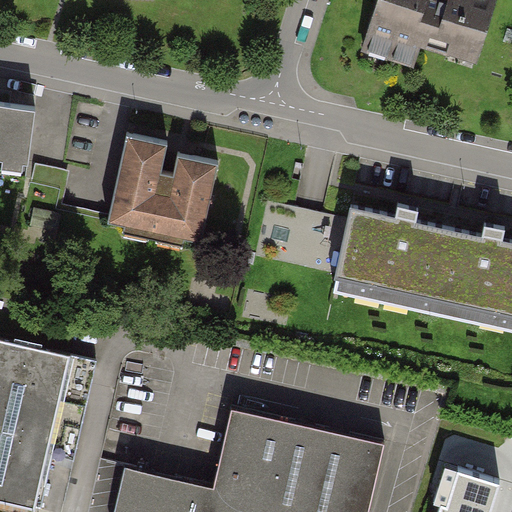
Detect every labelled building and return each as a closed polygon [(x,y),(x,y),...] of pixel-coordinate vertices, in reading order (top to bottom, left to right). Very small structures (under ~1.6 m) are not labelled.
[(443,0),(378,0),(364,46),(417,63),(422,46),(477,64),(497,0),(445,0),(443,0)] [(32,105),(0,100),(0,162),(24,166),(32,105)] [(166,142),(131,135),(113,220),(200,238),(216,162),(179,154),(176,171),(161,167),(166,142)] [(511,241),(352,207),(335,287),(511,324),(511,241)] [(99,355),(0,332),(0,499),(40,508),(53,452),(76,457),(99,355)] [(367,511),(383,442),(232,406),(214,481),(125,462),(125,465),(114,511),(367,511)] [(501,511),(511,471),(511,453),(443,436),(423,511),(501,511)]
